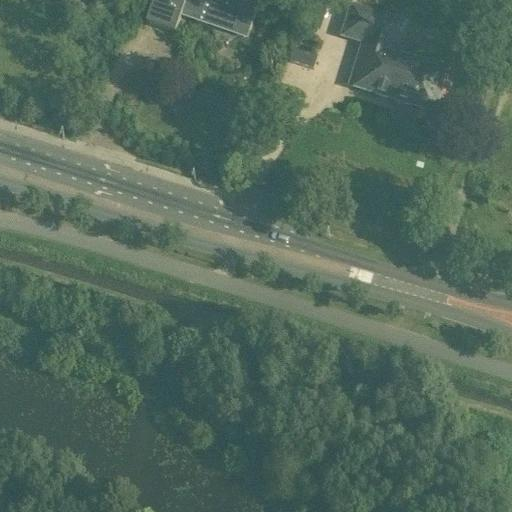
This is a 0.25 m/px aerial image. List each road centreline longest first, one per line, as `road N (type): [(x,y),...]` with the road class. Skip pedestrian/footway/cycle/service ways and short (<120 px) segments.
road 1 (unclassified): [(511,373),(0,217)]
road 2 (primary): [(403,275),(0,146)]
road 3 (primary): [(0,180),(398,297)]
